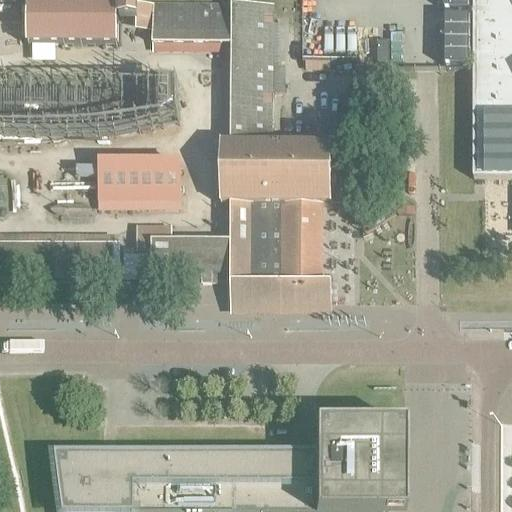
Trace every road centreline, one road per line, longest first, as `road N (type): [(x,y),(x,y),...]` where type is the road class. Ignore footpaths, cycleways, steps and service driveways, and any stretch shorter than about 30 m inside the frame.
road 1 (unclassified): [(0,350),(488,352)]
road 2 (tertiary): [(488,352),(488,511)]
